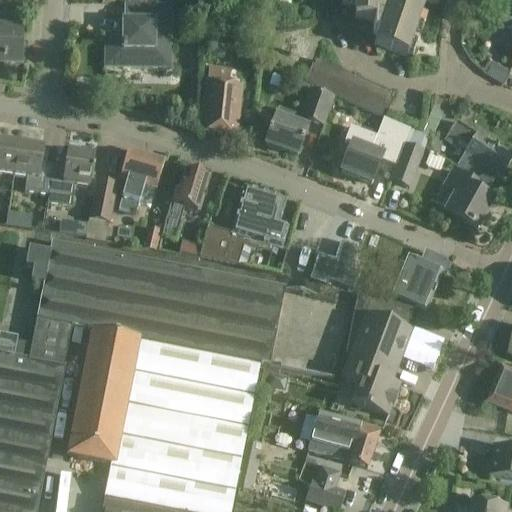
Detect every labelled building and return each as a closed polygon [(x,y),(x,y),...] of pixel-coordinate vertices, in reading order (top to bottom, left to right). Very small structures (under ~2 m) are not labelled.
[(341,0),(341,10),(354,10),(354,21),(373,23),(372,36),(377,37),(373,49),(406,60),(406,59),(412,61),(416,48),(410,46),(415,33),(421,35),(425,21),(420,19),(425,4),(419,2),(419,0),(341,0)] [(171,9),(124,7),(123,24),(122,24),(122,36),(105,36),(104,70),(153,71),(153,63),(170,63),(170,43),(171,9)] [(222,10),(206,9),(206,22),(221,23),(222,10)] [(22,27),(0,26),(0,65),(21,66),(22,27)] [(488,65),(484,62),(481,68),(485,71),(483,74),(487,78),(505,88),(511,74),(489,63),(488,65)] [(231,70),(209,67),(207,83),(201,133),(237,137),(242,87),(230,85),(231,70)] [(308,88),(298,83),(294,92),(304,97),(308,88)] [(300,118),(278,110),(265,146),(297,158),(310,123),(322,128),(332,100),(310,92),(300,118)] [(432,111),(421,137),(428,141),(425,150),(430,154),(431,143),(443,116),(432,111)] [(351,148),(340,175),(371,186),(379,168),(381,162),(395,168),(408,133),(383,122),(376,139),(350,129),(344,145),(351,148)] [(475,137),(455,124),(443,144),(464,157),(459,165),(477,177),(475,180),(489,189),(496,178),(499,180),(511,160),(486,144),(488,140),(478,133),(475,137)] [(396,168),(390,185),(409,192),(423,154),(425,150),(428,141),(421,137),(420,137),(421,136),(411,132),(410,133),(409,132),(408,133),(395,168),(396,168)] [(0,143),(0,176),(12,179),(17,146),(0,143)] [(17,146),(12,179),(27,181),(25,195),(46,198),(45,206),(47,207),(53,168),(41,166),(43,150),(17,146)] [(79,155),(67,154),(65,170),(53,168),(47,207),(70,210),(73,188),(89,191),(94,158),(91,157),(89,153),(81,152),(79,155)] [(126,183),(118,212),(135,216),(139,205),(150,208),(155,191),(159,182),(164,163),(128,152),(122,171),(119,180),(126,183)] [(197,174),(196,176),(184,172),(179,191),(175,190),(169,209),(166,220),(161,239),(174,242),(184,210),(198,214),(209,180),(206,179),(207,177),(202,175),(197,174)] [(476,187),(452,173),(443,189),(454,195),(444,213),(477,231),(493,203),(473,192),(476,187)] [(117,186),(95,183),(91,209),(88,227),(86,239),(85,242),(89,243),(102,244),(105,225),(110,226),(117,186)] [(9,220),(22,221),(25,192),(11,191),(9,220)] [(285,203),(244,191),(230,236),(209,230),(199,261),(246,271),(251,252),(276,260),(278,254),(282,255),(283,253),(281,252),(287,231),(278,228),(285,203)] [(33,215),(32,229),(43,230),(45,216),(33,215)] [(77,226),(75,238),(86,239),(88,227),(77,226)] [(146,240),(143,250),(158,254),(160,243),(146,240)] [(317,257),(309,282),(326,288),(328,284),(353,292),(359,275),(350,272),(358,249),(340,244),(334,262),(317,257)] [(71,330),(93,334),(257,368),(333,382),(348,307),(334,305),(336,293),(305,287),(302,298),(285,294),(285,292),(51,245),(49,256),(28,252),(25,269),(32,271),(30,284),(42,286),(35,323),(71,330)] [(446,263),(424,254),(421,264),(412,260),(411,264),(403,261),(388,299),(390,299),(386,307),(411,317),(414,310),(426,314),(442,276),(447,275),(449,269),(445,265),(446,263)] [(354,313),(345,356),(349,357),(346,367),(392,385),(411,333),(406,331),(411,318),(386,309),(357,297),(357,299),(354,311),(354,313)] [(36,511),(51,433),(71,330),(35,323),(30,347),(16,344),(0,341),(0,511),(36,511)] [(229,511),(257,368),(93,334),(68,459),(112,467),(105,503),(153,511),(229,511)] [(346,367),(341,379),(359,386),(351,406),(369,413),(388,420),(391,410),(396,398),(398,393),(390,391),(392,385),(346,367)] [(279,375),(263,371),(258,394),(274,399),(275,395),(285,397),(288,381),(278,380),(279,375)] [(511,374),(503,371),(488,406),(511,415),(511,374)] [(305,418),(298,441),(309,445),(307,454),(348,464),(348,466),(366,471),(379,433),(362,427),(318,415),(317,421),(305,418)] [(262,447),(248,444),(238,492),(252,495),(262,447)] [(511,451),(499,449),(497,463),(492,462),(489,479),(511,482),(511,451)] [(339,477),(320,470),(315,485),(311,484),(305,503),(331,511),(339,511),(346,496),(334,492),(339,477)] [(507,511),(508,507),(473,502),(470,511),(507,511)] [(102,511),(153,511),(105,503),(102,511)]
